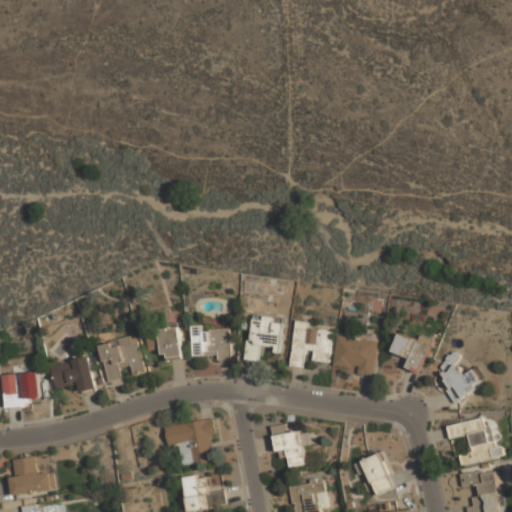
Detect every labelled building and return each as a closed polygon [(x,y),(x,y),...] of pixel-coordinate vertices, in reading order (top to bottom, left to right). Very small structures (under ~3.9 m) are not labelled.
[(286,319),(254,315),(247,361),(260,362),(262,348),(282,351),(286,319)] [(330,362),(335,329),(298,323),(291,366),(306,368),(307,359),(330,362)] [(194,327),(194,359),(232,359),(232,331),(204,331),(204,327),(194,327)] [(161,359),(181,359),(181,331),(147,331),(147,352),(161,352),(161,359)] [(403,357),(400,364),(419,373),(430,347),(402,334),(393,353),(403,357)] [(355,374),(375,376),(378,340),(339,336),(336,363),(356,365),(355,374)] [(138,337),(101,344),(108,383),(123,380),(121,369),(131,368),(133,375),(145,373),(138,337)] [(458,403),(485,385),(475,370),(466,376),(458,363),(461,361),(457,355),(436,369),(458,403)] [(91,358),(53,367),(58,390),(78,386),(80,395),(98,391),(91,358)] [(39,373),(3,378),(7,410),(43,405),(39,373)] [(505,457),(502,446),(495,447),(489,418),(448,427),(451,441),(465,438),(469,453),(460,455),(463,467),(505,457)] [(212,420),(167,426),(170,448),(181,446),(184,467),(218,462),(212,420)] [(307,466),(302,432),(289,434),(287,425),(274,427),(278,459),(287,457),(289,469),(307,466)] [(397,488),(384,454),(358,464),(363,476),(368,474),(377,496),(397,488)] [(38,456),(15,460),(17,474),(10,475),(13,496),(55,490),(53,472),(41,474),(38,456)] [(464,488),(473,487),(476,507),(468,508),(468,511),(505,511),(500,470),(462,474),(464,488)] [(181,479),(188,511),(208,511),(213,511),(213,509),(228,506),(225,490),(211,493),(207,473),(181,479)] [(322,511),(322,509),(330,508),(325,481),(291,487),(295,511),(291,511),(322,511)]
